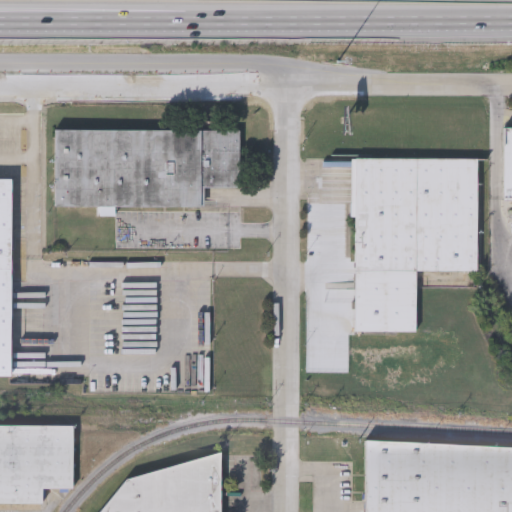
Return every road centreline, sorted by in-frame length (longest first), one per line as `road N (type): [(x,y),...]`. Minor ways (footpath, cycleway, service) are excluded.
road 1 (motorway): [(0,14),(511,18)]
road 2 (residential): [(0,81),(511,79)]
road 3 (motorway): [(0,41),(511,41)]
road 4 (residential): [(285,511),(286,80)]
